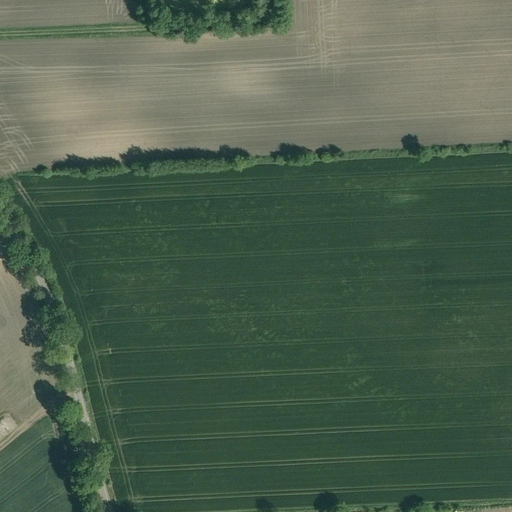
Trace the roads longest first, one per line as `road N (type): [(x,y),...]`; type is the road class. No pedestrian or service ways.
road 1 (unclassified): [(106,511),(44,285),(0,214)]
road 2 (track): [(0,34),(270,20)]
